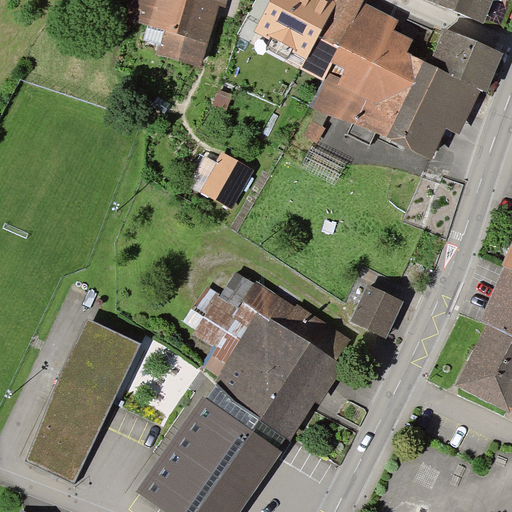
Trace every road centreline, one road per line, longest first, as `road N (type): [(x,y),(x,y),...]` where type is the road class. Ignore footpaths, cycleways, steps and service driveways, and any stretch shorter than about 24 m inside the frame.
road 1 (tertiary): [(511,97),(463,241),(395,387)]
road 2 (unknown): [(395,387),(346,328),(267,266)]
road 3 (tertiary): [(395,387),(336,511)]
road 4 (residential): [(511,433),(395,387)]
road 5 (residential): [(511,50),(401,0)]
